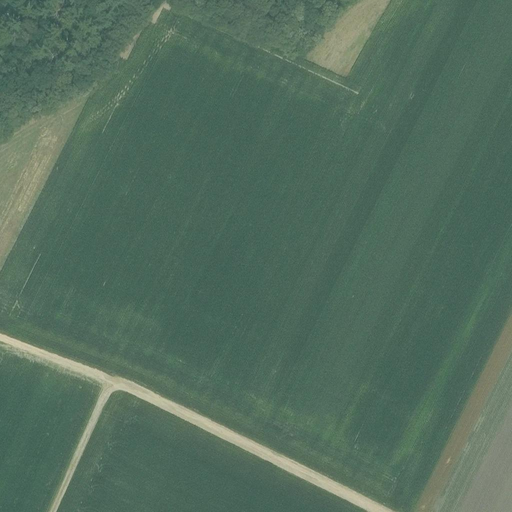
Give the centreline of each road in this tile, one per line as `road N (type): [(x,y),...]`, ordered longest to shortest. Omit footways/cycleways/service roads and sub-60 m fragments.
road 1 (track): [(386,511),(109,380)]
road 2 (track): [(109,380),(51,511)]
